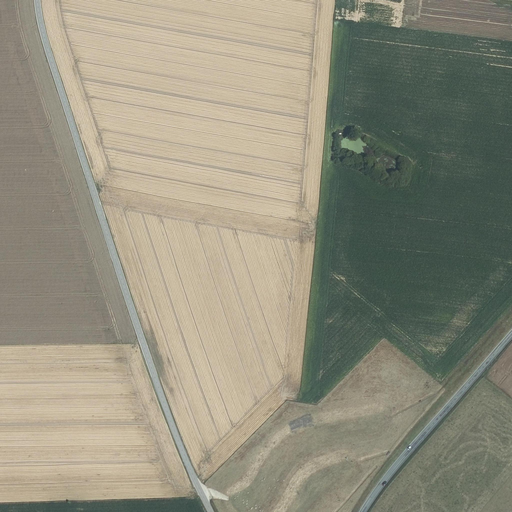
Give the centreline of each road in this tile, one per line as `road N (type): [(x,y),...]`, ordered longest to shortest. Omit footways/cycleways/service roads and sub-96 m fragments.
road 1 (tertiary): [(37,0),(144,351),(210,511)]
road 2 (tertiary): [(511,336),(426,427),(361,511)]
